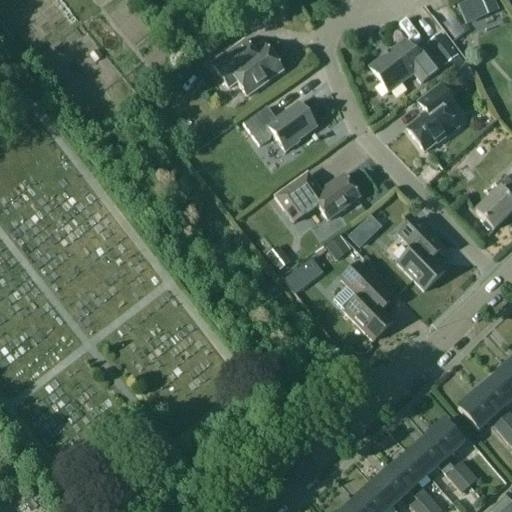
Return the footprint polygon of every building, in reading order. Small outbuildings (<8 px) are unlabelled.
[(491,0),(470,0),(456,7),(466,27),(498,12),(491,0)] [(456,58),(439,35),(426,46),(443,68),(456,58)] [(252,55),(244,44),(249,40),(249,39),(211,67),(227,90),(236,84),(246,98),(281,73),(262,47),(252,55)] [(403,43),(368,70),(388,95),(412,76),(420,86),(440,71),(423,49),(414,56),(403,43)] [(452,75),(461,88),(473,79),(463,67),(452,75)] [(190,68),(178,74),(184,85),(196,80),(190,68)] [(457,131),(445,115),(454,108),(439,87),(417,104),(425,116),(405,131),(424,155),(443,139),(444,140),(457,131)] [(275,122),(266,109),(242,127),(258,149),(273,138),(284,155),(298,145),(297,143),(315,130),(298,105),(275,122)] [(216,117),(203,124),(207,134),(221,128),(216,117)] [(503,178),(493,188),(498,192),(475,214),(492,233),(511,213),(511,168),(502,178),(503,178)] [(316,208),(326,223),(358,200),(342,177),(319,194),(316,189),(309,194),(299,181),(273,200),(283,213),(296,203),(306,216),(316,208)] [(378,216),(349,241),(360,253),(388,228),(378,216)] [(411,251),(396,266),(423,294),(444,273),(434,262),(444,252),(413,221),(397,237),(411,251)] [(265,256),(277,273),(290,263),(278,247),(265,256)] [(340,283),(346,289),(332,303),(372,344),(393,323),(382,311),(393,301),(358,265),(340,283)] [(511,364),(511,363),(494,379),(511,399),(511,364)] [(511,399),(494,379),(476,394),(511,435),(511,420),(503,410),(511,402),(511,399)] [(511,435),(476,394),(458,410),(477,433),(488,424),(511,451),(511,450),(511,435)] [(424,440),(444,462),(462,446),(443,424),(424,440)] [(468,489),(452,471),(444,462),(424,440),(407,456),(426,478),(436,469),(444,478),(445,478),(461,496),(468,489)] [(389,471),(409,493),(416,502),(424,511),(438,511),(424,496),(416,487),(426,478),(407,456),(389,471)] [(460,465),(452,471),(468,489),(476,483),(460,465)] [(409,493),(389,471),(371,487),(391,509),(409,493)] [(371,487),(353,502),(361,511),(387,511),(391,509),(371,487)] [(511,511),(511,507),(507,501),(499,508),(502,511),(511,511)] [(361,511),(353,502),(342,511),(361,511)] [(424,511),(416,502),(409,509),(411,511),(424,511)]
